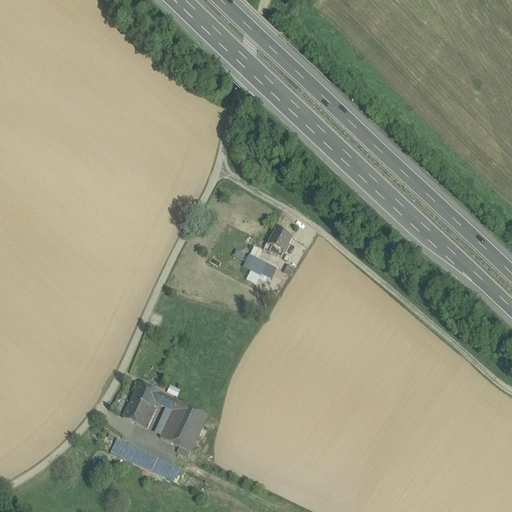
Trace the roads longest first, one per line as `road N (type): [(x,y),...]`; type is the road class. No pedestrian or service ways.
road 1 (motorway): [(179,0),(511,312)]
road 2 (motorway): [(511,277),(215,0)]
road 3 (residential): [(216,165),(98,413),(55,458),(0,493)]
road 4 (unclassified): [(511,395),(321,231),(216,165)]
road 5 (unclassified): [(265,0),(216,165)]
